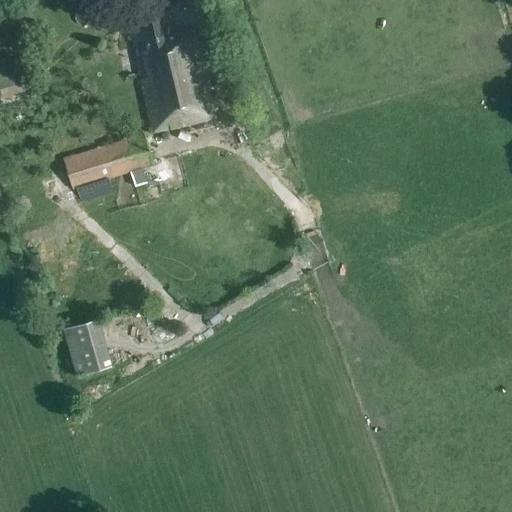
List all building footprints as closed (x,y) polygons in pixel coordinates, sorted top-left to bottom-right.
[(174,34),(169,11),(129,21),(154,132),(214,118),(194,30),(174,34)] [(0,98),(24,91),(16,63),(0,67),(0,98)] [(153,165),(152,164),(144,135),(65,159),(74,188),(131,171),(153,165)] [(154,163),(152,164),(153,165),(131,171),(135,184),(159,178),(154,163)] [(113,369),(100,320),(63,330),(77,379),(113,369)]
